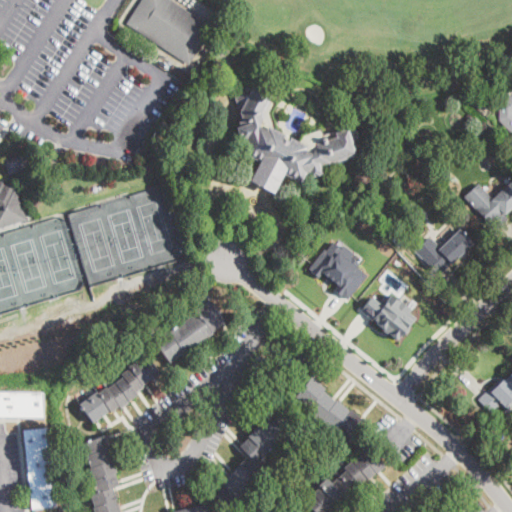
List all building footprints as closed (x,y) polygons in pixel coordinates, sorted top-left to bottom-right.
[(169,0),(213,29),(189,64),(127,23),(142,0),(169,0)] [(276,133),(298,142),(301,134),(320,128),(324,140),(335,137),(334,133),(347,128),(356,155),(347,158),(348,162),(339,165),(338,161),(332,163),(333,166),(321,170),(322,174),(310,178),(308,173),(306,174),(301,183),(283,174),(273,193),(249,181),(259,162),(242,153),(247,143),(245,141),(240,142),(236,127),(238,126),(237,123),(243,121),(233,91),(241,88),(240,83),(253,79),(276,90),(271,99),(276,101),(271,113),(277,132),(276,133)] [(511,133),(499,120),(499,104),(511,92),(511,93),(511,133)] [(492,111),(487,116),(475,105),(481,100),(492,111)] [(20,172),(9,175),(4,160),(26,153),(31,169),(20,172)] [(511,207),(492,227),(465,197),(479,183),(493,198),(511,179),(511,207)] [(0,181),(3,181),(4,184),(12,182),(14,187),(16,187),(25,220),(0,227),(0,181)] [(440,275),(439,276),(422,259),(454,229),(457,226),(474,243),(440,275)] [(308,267),(331,241),(340,247),(342,245),(354,253),(351,257),(359,262),(356,267),(366,275),(346,300),(332,289),(335,285),(321,274),(318,277),(308,267)] [(370,296),(378,302),(384,294),(387,297),(389,293),(396,299),(397,298),(410,308),(407,312),(415,317),(408,326),(409,327),(402,336),(399,335),(396,339),(360,309),(370,296)] [(222,325),(201,340),(170,362),(154,341),(169,330),(169,331),(196,312),(195,310),(210,299),(227,322),(222,325)] [(147,355),(160,374),(151,380),(150,378),(142,384),(144,386),(135,392),(137,395),(111,412),(110,410),(93,422),(80,404),(97,392),(98,393),(106,387),(107,388),(124,377),(121,374),(130,368),(129,366),(137,360),(138,361),(147,355)] [(511,372),(511,405),(509,409),(503,402),(492,413),(478,399),(489,387),(492,390),(504,378),(505,379),(511,372)] [(333,399),(335,401),(336,400),(350,411),(351,409),(364,421),(347,441),(334,430),(332,432),(319,421),(319,422),(308,413),(306,411),(308,408),(294,397),(311,377),(324,388),(322,390),(333,399)] [(0,392),(44,393),(43,417),(0,416),(0,392)] [(230,507),(229,507),(213,490),(241,465),(239,464),(249,455),(240,446),(250,438),(248,436),(267,418),(265,416),(275,407),(291,425),(282,434),(284,436),(265,453),(267,456),(258,464),(265,472),(256,480),(257,482),(230,507)] [(56,506),(32,509),(23,430),(48,428),(56,506)] [(119,511),(94,511),(93,507),(94,507),(90,495),(96,493),(92,481),(93,480),(89,468),(90,467),(86,456),(88,455),(83,443),(106,435),(110,448),(109,448),(113,460),(111,461),(115,473),(114,473),(118,484),(117,485),(112,488),(116,499),(115,500),(119,511)] [(369,449),(384,466),(377,473),(376,472),(368,479),(367,478),(360,484),(362,487),(346,501),(342,495),(334,502),(336,504),(328,511),(327,511),(314,511),(306,502),(314,495),(312,494),(321,487),(319,485),(327,478),(331,483),(346,470),(344,468),(344,467),(352,460),(353,461),(362,454),(362,455),(369,449)] [(205,511),(206,511),(210,511),(208,503),(207,503),(171,510),(170,511),(205,511)]
